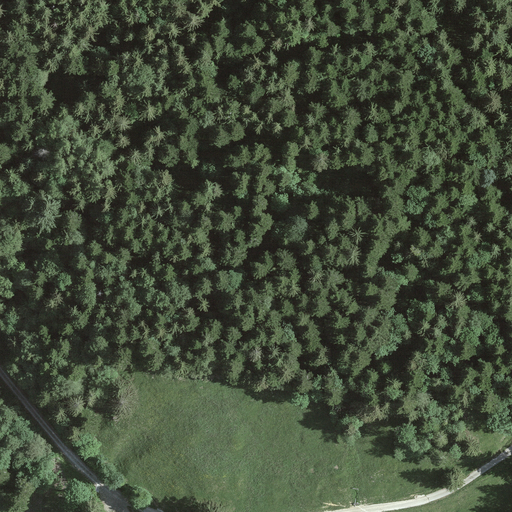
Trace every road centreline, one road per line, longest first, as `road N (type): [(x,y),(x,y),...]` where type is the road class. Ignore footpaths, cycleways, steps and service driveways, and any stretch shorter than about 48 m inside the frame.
road 1 (track): [(511,451),(445,493),(359,511)]
road 2 (track): [(106,487),(0,370)]
